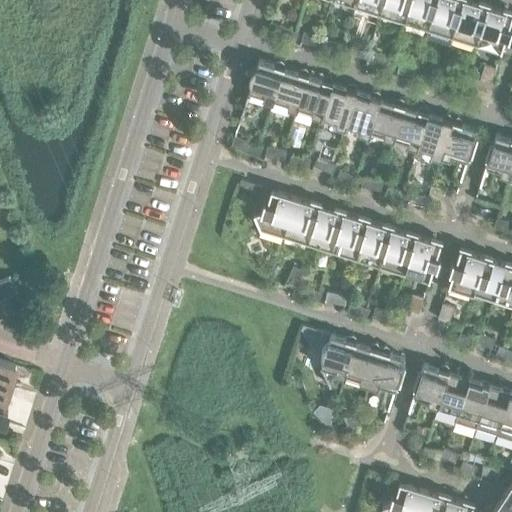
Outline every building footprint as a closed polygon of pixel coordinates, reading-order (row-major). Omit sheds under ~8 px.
[(357,0),(356,3),(381,10),(383,0),(357,0)] [(383,0),(381,10),(404,18),(410,0),(383,0)] [(410,0),(404,18),(428,26),(436,0),(410,0)] [(436,0),(428,26),(452,33),(462,0),(436,0)] [(462,0),(452,33),(476,41),(488,4),(476,0),(462,0)] [(511,14),(511,11),(488,4),(476,41),(501,49),(511,14)] [(276,33),(292,40),(295,30),(280,24),(276,33)] [(301,40),(317,43),(320,33),(303,30),(301,40)] [(325,49),(341,52),(344,42),(327,39),(325,49)] [(349,49),(365,57),(369,47),(354,40),(349,49)] [(372,64),(388,71),(391,61),(376,54),(372,64)] [(272,102),(284,65),(285,64),(285,63),(284,62),(284,61),(284,60),(283,60),(282,59),(281,58),(280,59),(279,58),(278,58),(276,59),(275,61),(274,61),(274,62),(259,57),(242,111),(252,114),(263,99),(272,102)] [(397,71),(413,74),(416,64),(399,60),(397,71)] [(491,82),(496,66),(484,63),(480,78),(491,82)] [(296,110),(308,73),(309,72),(309,71),(308,70),(308,69),(308,68),(307,67),(306,66),(305,65),(304,66),(303,66),(302,66),(301,66),(300,67),(299,68),(298,69),(284,65),(272,102),(296,110)] [(419,80),(435,87),(439,77),(424,71),(419,80)] [(320,117),(332,80),(333,79),(333,78),(332,77),(332,76),(332,75),(331,75),(330,74),(329,73),(328,74),(327,74),(326,74),(324,74),(324,75),(323,76),(322,77),(308,73),(296,110),(320,117)] [(461,90),(464,80),(447,77),(445,87),(461,90)] [(344,125),(356,88),(357,87),(357,86),(356,85),(356,84),(356,83),(355,82),(354,82),(353,81),(352,81),(351,81),(350,81),(348,82),(347,83),(346,84),(346,85),(332,80),(320,117),(344,125)] [(368,132),(380,95),(381,95),(381,94),(380,93),(380,92),(380,91),(379,90),(378,89),(377,88),(376,89),(375,89),(373,89),(371,90),(371,91),(370,92),(356,88),(344,125),(368,132)] [(392,140),(404,103),(405,102),(405,101),(405,100),(404,99),(404,98),(402,97),(401,96),(400,97),(400,96),(398,96),(397,97),(396,97),(395,98),(395,99),(394,100),(380,95),(368,132),(392,140)] [(416,147),(428,111),(429,110),(429,109),(429,108),(428,107),(428,106),(427,105),(426,104),(425,103),(424,104),(423,104),(421,104),(419,105),(419,106),(419,107),(418,107),(404,103),(392,140),(416,147)] [(440,155),(453,115),(451,114),(451,113),(450,113),(450,112),(449,111),(448,112),(447,111),(446,112),(445,112),(443,113),(443,114),(442,115),(428,111),(416,147),(440,155)] [(454,115),(453,115),(440,155),(456,160),(452,175),(461,178),(477,126),(462,121),(462,120),(462,119),(462,118),(462,117),(461,117),(460,116),(459,115),(459,114),(458,114),(457,115),(456,115),(454,115)] [(510,176),(510,174),(511,167),(511,134),(511,135),(511,136),(511,137),(495,132),(479,184),(489,187),(493,171),(510,176)] [(240,147),(256,154),(259,144),(244,138),(240,147)] [(265,154),(281,157),(284,147),(267,144),(265,154)] [(289,163),(305,166),(308,156),(291,153),(289,163)] [(314,164),(330,171),(333,161),(318,154),(314,164)] [(336,178),(352,185),(355,175),(340,168),(336,178)] [(361,185),(377,188),(381,178),(363,175),(361,185)] [(263,184),(248,180),(241,178),(240,181),(245,193),(258,198),(263,184)] [(383,194),(399,201),(403,191),(388,185),(383,194)] [(262,225),(284,232),(296,195),(271,187),(264,208),(261,207),(254,211),(260,226),(262,225)] [(425,204),(428,194),(411,191),(409,201),(425,204)] [(284,232),(308,239),(320,202),(296,195),(284,232)] [(308,239),(332,247),(344,210),(320,202),(308,239)] [(332,247),(356,254),(368,218),(344,210),(332,247)] [(493,226),(506,228),(508,219),(496,217),(493,226)] [(356,254),(380,262),(392,225),(368,218),(356,254)] [(380,262),(404,270),(416,233),(392,225),(380,262)] [(441,241),(416,233),(404,270),(429,277),(441,241)] [(474,289),(485,254),(460,247),(448,283),(474,291),(474,289)] [(474,289),(494,295),(505,261),(485,254),(474,289)] [(494,295),(511,300),(511,263),(505,261),(494,295)] [(303,268),(300,266),(293,264),(285,282),(295,287),(303,268)] [(9,279),(0,283),(0,300),(16,293),(9,279)] [(299,293),(315,300),(319,290),(304,283),(299,293)] [(325,300),(341,303),(344,293),(327,289),(325,300)] [(419,311),(424,295),(412,291),(407,307),(419,311)] [(347,309),(363,316),(366,306),(351,299),(347,309)] [(437,317),(449,320),(454,304),(442,301),(438,315),(437,317)] [(392,310),(392,309),(375,306),(373,316),(381,317),(389,319),(392,310)] [(303,323),(302,328),(310,344),(319,339),(322,329),(303,323)] [(495,337),(483,332),(480,331),(476,340),(477,340),(480,341),(490,346),(491,346),(495,337)] [(349,362),(356,340),(356,339),(356,338),(356,337),(356,336),(355,335),(354,333),(352,332),(352,333),(351,333),(350,333),(349,333),(348,334),(347,335),(346,336),(331,332),(320,365),(321,365),(330,384),(331,383),(329,379),(336,374),(344,376),(347,368),(349,362)] [(457,341),(470,343),(472,333),(460,332),(457,341)] [(368,384),(381,344),(380,344),(379,343),(378,342),(378,341),(377,341),(377,340),(376,340),(376,341),(376,340),(375,340),(374,340),(373,341),(372,341),(371,342),(371,343),(370,343),(370,344),(356,340),(349,362),(347,368),(344,376),(368,384)] [(381,344),(368,384),(384,389),(379,404),(389,407),(405,355),(390,350),(390,349),(390,348),(390,347),(389,347),(389,346),(388,345),(387,344),(386,344),(387,343),(386,343),(385,343),(385,344),(384,344),(383,344),(382,344),(381,344)] [(511,353),(511,349),(501,345),(499,344),(495,353),(499,354),(510,359),(511,353)] [(0,395),(5,397),(16,363),(0,357),(0,395)] [(437,405),(438,404),(438,403),(449,369),(449,368),(449,367),(449,366),(449,365),(449,364),(448,364),(448,363),(447,362),(446,362),(445,362),(444,362),(443,362),(442,362),(441,363),(440,364),(439,364),(439,365),(439,366),(423,361),(407,413),(416,416),(421,400),(437,405)] [(438,404),(458,410),(469,375),(449,369),(438,403),(438,404)] [(458,410),(479,416),(490,382),(469,375),(458,410)] [(479,416),(499,423),(510,388),(490,382),(479,416)] [(511,388),(510,388),(499,423),(511,426),(511,388)] [(354,432),(358,418),(341,411),(350,431),(354,432)] [(458,452),(447,447),(444,445),(440,454),(444,456),(454,461),(458,452)] [(421,455),(434,457),(436,448),(424,446),(421,455)] [(477,464),(465,459),(463,458),(459,467),(462,469),(473,473),(477,464)] [(498,465),(487,464),(483,463),(481,473),(484,473),(497,475),(498,465)] [(387,490),(391,476),(378,472),(374,485),(387,490)] [(416,511),(424,487),(399,479),(393,501),(389,499),(382,503),(386,511),(416,511)] [(442,511),(443,510),(446,502),(448,495),(442,493),(424,487),(416,511),(442,511)] [(511,511),(511,495),(505,490),(501,495),(498,500),(490,511),(511,511)] [(485,511),(473,504),(473,502),(448,495),(446,502),(443,510),(442,511),(485,511)]
